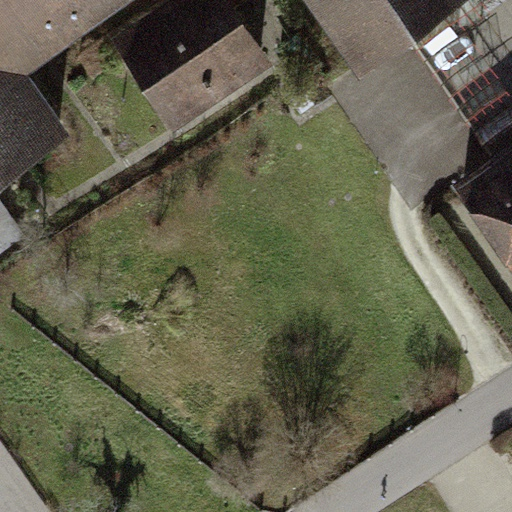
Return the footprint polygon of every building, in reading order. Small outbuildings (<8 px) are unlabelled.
[(0,0),(0,170),(63,126),(18,61),(48,40),(49,41),(108,0),(0,0)] [(226,0),(181,0),(127,36),(179,113),(264,56),(226,0)] [(326,0),(368,60),(417,25),(436,52),(460,35),(441,9),(453,0),(326,0)] [(511,148),(467,179),(511,243),(511,148)] [(0,251),(27,233),(2,197),(0,198),(0,251)]
